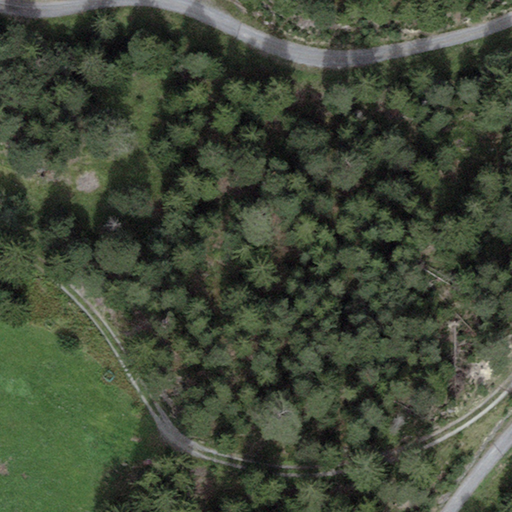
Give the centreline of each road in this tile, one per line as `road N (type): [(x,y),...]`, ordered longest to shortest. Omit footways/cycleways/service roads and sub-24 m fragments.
road 1 (track): [(511,379),(477,412),(403,454),(325,471),(230,461),(183,444),(84,303),(0,237)]
road 2 (track): [(511,20),(374,59),(303,57),(160,0)]
road 3 (track): [(137,0),(29,9),(0,0)]
